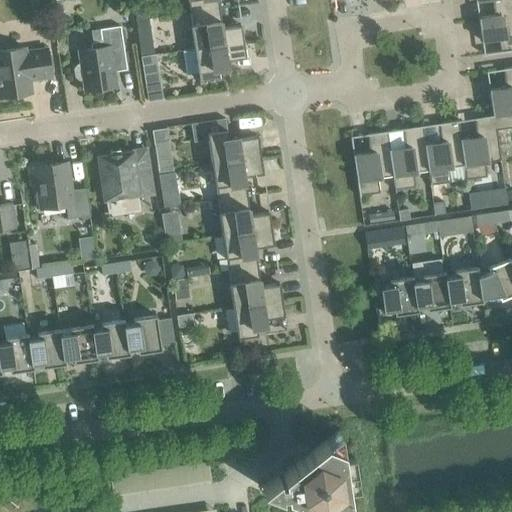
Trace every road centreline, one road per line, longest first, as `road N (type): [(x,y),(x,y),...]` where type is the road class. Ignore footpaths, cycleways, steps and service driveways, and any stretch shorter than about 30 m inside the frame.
road 1 (residential): [(0,442),(327,392)]
road 2 (residential): [(285,96),(327,392)]
road 3 (residential): [(0,137),(285,96)]
road 4 (residential): [(327,392),(511,365)]
road 5 (residential): [(442,63),(437,21),(352,32),(358,84)]
road 6 (residential): [(358,84),(360,102),(445,91),(442,63)]
